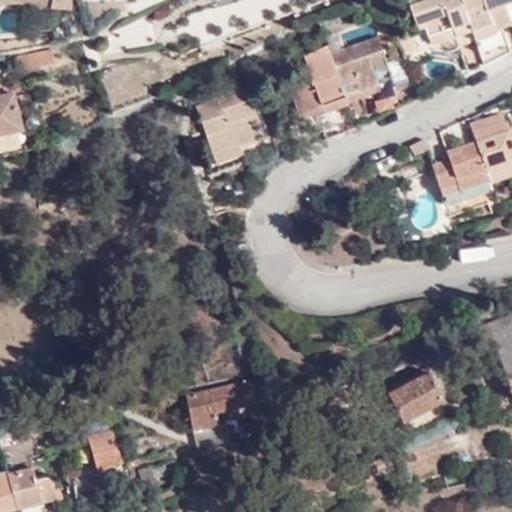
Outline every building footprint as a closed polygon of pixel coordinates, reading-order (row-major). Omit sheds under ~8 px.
[(0,0),(0,5),(17,4),(78,8),(78,0),(0,0)] [(425,27),(428,35),(453,26),(456,34),(472,29),(462,0),(422,0),(409,4),(416,22),(423,20),(425,27)] [(462,0),(472,29),(476,40),(484,63),(488,61),(481,40),(477,30),(467,0),(462,0)] [(511,0),(467,0),(477,30),(481,40),(488,61),(511,51),(503,26),(511,22),(511,21),(505,2),(511,0)] [(416,22),(418,29),(425,27),(423,20),(416,22)] [(428,35),(430,43),(456,34),(453,26),(428,35)] [(456,34),(460,45),(476,40),(472,29),(456,34)] [(329,34),(332,45),(335,53),(351,99),(380,89),(377,81),(391,76),(378,38),(341,50),(335,32),(329,34)] [(327,45),(346,100),(351,99),(335,53),(332,45),(329,34),(324,35),(327,45)] [(458,46),(467,72),(484,63),(476,40),(460,45),(458,46)] [(317,109),(326,138),(355,128),(355,126),(347,104),(346,100),(327,45),(302,53),(310,78),(287,85),(297,115),(317,109)] [(56,65),(52,47),(17,55),(21,72),(56,65)] [(199,106),(214,152),(241,143),(266,135),(249,85),(223,94),(225,98),(199,106)] [(0,97),(0,134),(21,131),(14,94),(0,97)] [(352,103),(359,124),(370,121),(363,99),(352,103)] [(347,104),(355,126),(359,124),(352,103),(347,104)] [(297,115),(299,120),(318,113),(317,109),(297,115)] [(506,129),(479,137),(481,140),(489,166),(511,158),(511,116),(503,120),(506,129)] [(479,137),(472,139),(482,169),(489,166),(481,140),(479,137)] [(472,139),(456,144),(458,151),(446,155),(447,160),(431,165),(441,193),(485,178),(482,169),(472,139)] [(241,143),(214,152),(218,162),(245,153),(241,143)] [(446,155),(458,151),(456,144),(444,149),(446,155)] [(485,178),(441,193),(444,204),(489,189),(485,178)] [(253,199),(260,184),(245,180),(226,186),(231,202),(251,206),(253,199)] [(511,321),(470,337),(479,362),(500,354),(511,388),(511,321)] [(444,401),(432,377),(392,397),(405,423),(444,401)] [(268,399),(265,386),(264,379),(189,397),(194,430),(219,424),(217,412),(268,399)] [(92,468),(98,489),(123,482),(106,410),(74,419),(77,432),(88,430),(91,437),(87,439),(95,468),(92,468)] [(8,463),(11,476),(0,478),(0,511),(11,511),(19,511),(55,511),(61,511),(52,481),(40,484),(37,472),(26,474),(23,463),(42,459),(38,444),(15,450),(17,462),(8,463)]
